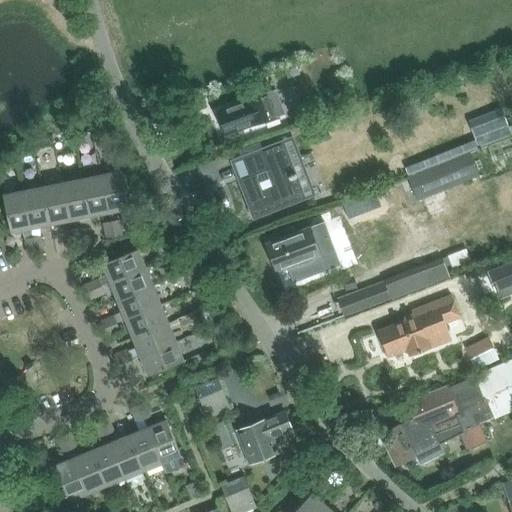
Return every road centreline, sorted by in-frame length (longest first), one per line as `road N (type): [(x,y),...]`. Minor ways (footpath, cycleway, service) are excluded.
road 1 (residential): [(411,511),(326,426),(191,227),(102,56),(85,0)]
road 2 (residential): [(0,443),(108,399),(55,269)]
